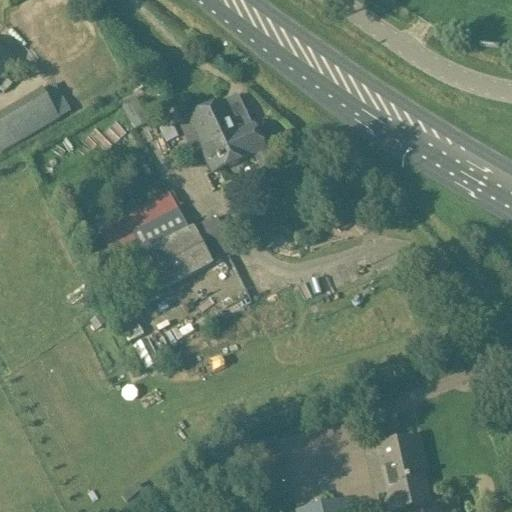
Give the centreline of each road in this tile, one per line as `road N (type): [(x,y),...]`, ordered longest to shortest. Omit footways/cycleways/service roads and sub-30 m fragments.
road 1 (unclassified): [(511,378),(418,257),(382,247),(311,272),(283,270),(267,261),(248,221)]
road 2 (primary): [(511,194),(224,0)]
road 3 (unclassified): [(511,92),(420,61),(336,0)]
